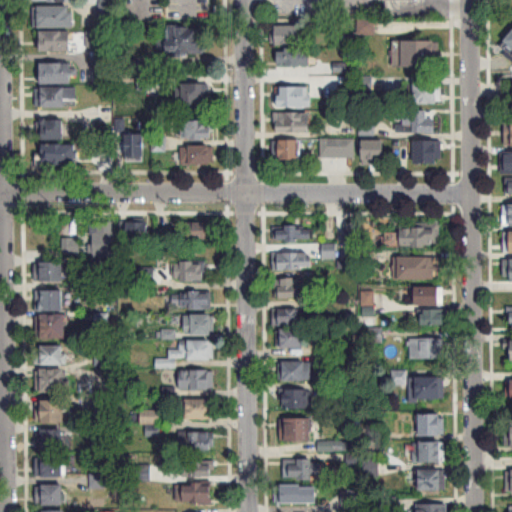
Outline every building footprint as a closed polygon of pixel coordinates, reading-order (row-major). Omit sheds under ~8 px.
[(75,28),(75,6),(35,6),(35,28),(75,28)] [(301,26),(274,26),(274,45),(301,45),(301,26)] [(204,27),(169,27),(169,55),(204,55),(204,27)] [(511,54),(501,46),(511,31),(511,54)] [(72,53),(72,32),(41,32),(41,53),(72,53)] [(403,69),(439,69),(439,43),(403,43),(403,69)] [(302,49),(278,49),(278,67),(314,67),(314,56),(302,56),(302,49)] [(41,64),(41,85),(76,85),(75,64),(41,64)] [(153,90),(153,79),(142,79),(142,90),(153,90)] [(209,84),(182,84),(182,106),(209,106),(209,84)] [(442,85),(415,85),(415,105),(442,105),(442,85)] [(278,108),(310,108),(310,86),(278,86),(278,108)] [(77,88),(40,88),(40,108),(77,108),(77,88)] [(438,121),(429,121),(429,112),(403,112),(403,124),(397,124),(397,134),(438,134),(438,121)] [(311,113),(277,113),(277,134),(311,134),(311,113)] [(65,120),(41,120),(41,142),(65,142),(65,120)] [(503,120),(511,120),(511,146),(503,146),(503,120)] [(214,141),(214,121),(183,121),(183,141),(214,141)] [(146,136),(126,136),(126,162),(146,162),(146,136)] [(355,139),(321,139),(321,159),(355,159),(355,139)] [(301,141),(275,141),(275,161),(301,161),(301,141)] [(390,141),(365,141),(365,165),(390,165),(390,141)] [(415,165),(442,165),(442,142),(415,142),(415,165)] [(41,165),(77,165),(77,145),(41,145),(41,165)] [(213,147),(181,147),(181,165),(213,165),(213,147)] [(502,175),(511,174),(511,153),(502,153),(502,175)] [(92,259),(116,259),(116,221),(92,221),(92,259)] [(149,240),(149,221),(127,221),(127,240),(149,240)] [(181,238),(209,238),(209,221),(181,221),(181,238)] [(441,222),(402,222),(402,246),(441,246),(441,222)] [(275,225),(275,239),(313,239),(313,225),(275,225)] [(79,254),(79,238),(63,238),(63,254),(79,254)] [(337,258),(337,244),(324,244),(324,258),(337,258)] [(274,251),(274,269),(313,269),(313,251),(274,251)] [(440,278),(440,255),(398,255),(398,278),(440,278)] [(64,261),(35,261),(35,282),(64,282),(64,261)] [(206,280),(206,261),(173,261),(173,280),(206,280)] [(302,277),(275,277),(275,298),(302,298),(302,277)] [(444,303),(444,285),(417,285),(417,303),(444,303)] [(64,310),(64,289),(37,289),(37,310),(64,310)] [(174,308),(211,309),(212,292),(185,291),(185,297),(174,297),(174,308)] [(281,347),(304,347),(304,308),(274,308),(274,326),(281,326),(281,347)] [(446,308),(423,308),(423,325),(446,325),(446,308)] [(41,339),(67,339),(67,314),(41,314),(41,339)] [(212,335),(212,314),(184,314),(184,335),(212,335)] [(445,337),(411,337),(411,357),(445,357),(445,337)] [(156,369),(177,368),(177,360),(214,359),(214,339),(180,340),(180,349),(169,350),(169,358),(156,359),(156,369)] [(41,345),(41,365),(68,365),(68,345),(41,345)] [(283,380),(313,380),(313,360),(283,360),(283,380)] [(38,368),(38,391),(67,391),(67,368),(38,368)] [(181,390),(214,390),(214,369),(181,369),(181,390)] [(445,400),(445,373),(410,373),(410,400),(445,400)] [(283,388),(283,408),(311,408),(311,388),(283,388)] [(214,419),(215,399),(185,398),(185,419),(214,419)] [(66,422),(66,399),(38,399),(38,422),(66,422)] [(420,435),(445,435),(445,412),(420,412),(420,435)] [(281,417),(281,441),(311,441),(311,417),(281,417)] [(38,450),(64,450),(64,428),(38,428),(38,450)] [(181,441),(181,451),(214,451),(214,432),(189,432),(189,441),(181,441)] [(444,461),(444,440),(417,440),(417,461),(444,461)] [(36,455),(36,477),(65,477),(65,455),(36,455)] [(316,458),(284,458),(284,478),(316,478),(316,458)] [(214,477),(214,460),(179,460),(179,477),(214,477)] [(444,467),(420,467),(420,490),(444,490),(444,467)] [(92,488),(104,488),(104,474),(92,474),(92,488)] [(213,503),(213,482),(176,482),(176,503),(213,503)] [(65,483),(38,483),(38,504),(65,504),(65,483)] [(275,503),(315,503),(315,485),(275,485),(275,503)] [(418,511),(447,511),(447,501),(418,501),(418,511)]
